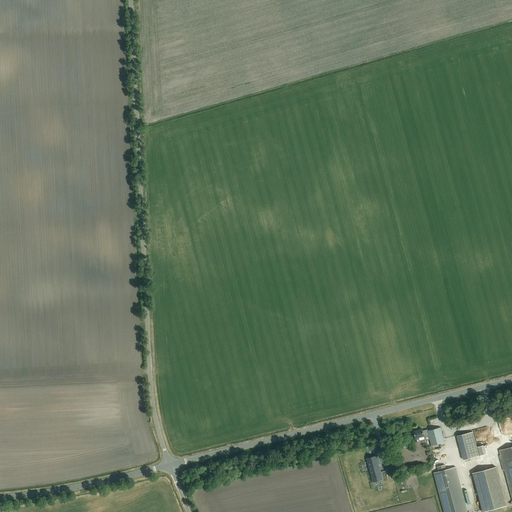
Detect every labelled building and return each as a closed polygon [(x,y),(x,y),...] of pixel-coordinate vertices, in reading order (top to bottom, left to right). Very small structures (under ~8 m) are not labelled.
[(431,446),(444,442),(441,427),(428,431),(428,430),(423,431),(422,429),(414,431),(415,438),(419,437),(420,439),(421,440),(424,439),(424,437),(429,436),(431,446)] [(473,431),(457,436),(463,460),(479,456),(473,431)] [(511,447),(500,450),(511,496),(511,447)] [(382,454),(367,459),(375,485),(389,481),(382,454)] [(443,511),(467,511),(455,467),(446,470),(445,465),(437,467),(438,472),(434,473),(443,511)] [(472,473),(482,511),(483,511),(507,506),(496,466),(472,473)]
